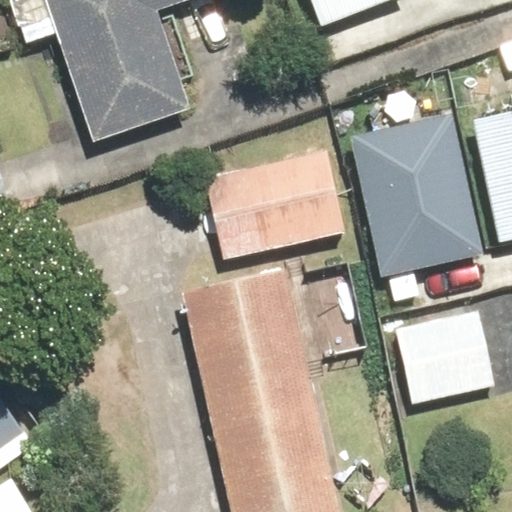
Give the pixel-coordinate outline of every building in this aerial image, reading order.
[(190,0),(37,0),(88,151),(187,117),(155,23),(194,9),(190,0)] [(405,0),(300,0),(314,36),(407,2),(405,0)] [(441,120),(343,143),(377,287),(476,263),(441,120)] [(337,154),(215,181),(233,263),(355,236),(337,154)] [(333,511),(278,278),(176,302),(226,511),(333,511)] [(490,313),(404,334),(422,407),(508,386),(490,313)] [(0,389),(0,478),(42,450),(0,389)]
